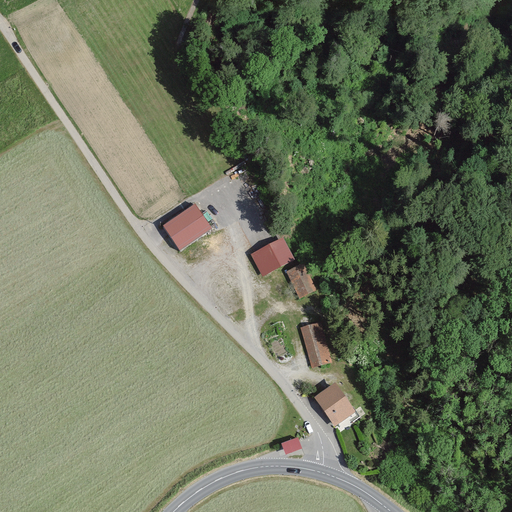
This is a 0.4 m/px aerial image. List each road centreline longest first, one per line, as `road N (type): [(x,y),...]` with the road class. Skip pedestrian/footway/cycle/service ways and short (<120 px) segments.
road 1 (residential): [(321,472),(321,440),(298,401),(160,257),(0,21)]
road 2 (tertiary): [(174,511),(241,470),(321,472)]
